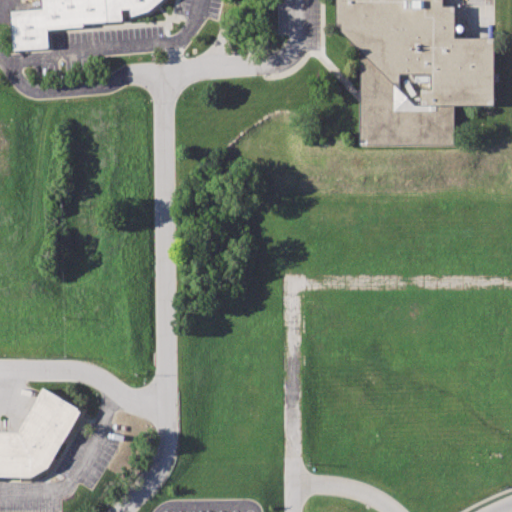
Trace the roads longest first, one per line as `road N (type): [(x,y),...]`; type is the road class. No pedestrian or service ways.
road 1 (residential): [(161,76),(165,443),(161,459),(116,511)]
road 2 (residential): [(289,511),(290,282)]
road 3 (residential): [(290,282),(508,280)]
road 4 (residential): [(164,416),(75,367),(0,367)]
